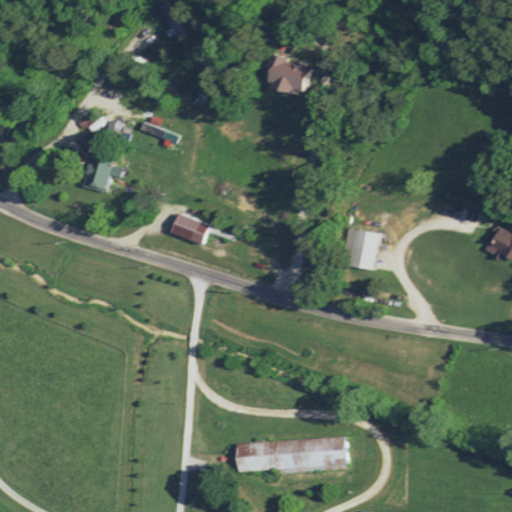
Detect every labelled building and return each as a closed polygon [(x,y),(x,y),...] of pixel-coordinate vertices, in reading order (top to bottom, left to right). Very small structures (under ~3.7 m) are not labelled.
[(300,96),(306,63),(264,56),(259,89),(300,96)] [(105,134),(121,138),(124,124),(108,120),(105,134)] [(208,226),(175,212),(167,233),(200,246),(208,226)] [(373,270),(377,233),(350,230),(346,267),(373,270)] [(511,231),(489,231),(489,257),(511,257),(511,231)] [(233,440),(233,471),(346,468),(346,437),(233,440)]
